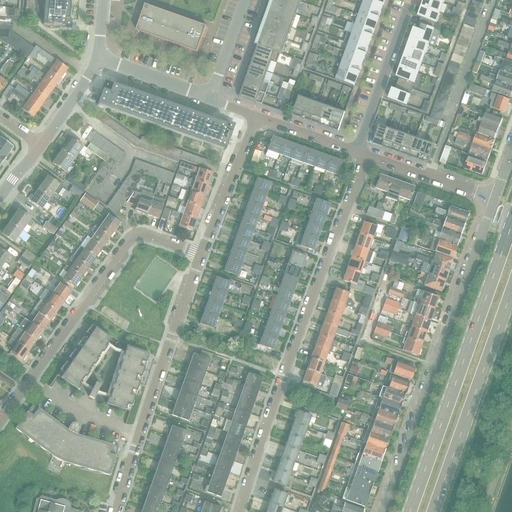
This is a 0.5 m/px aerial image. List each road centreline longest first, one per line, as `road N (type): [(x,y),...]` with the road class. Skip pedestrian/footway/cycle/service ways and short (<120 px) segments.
road 1 (residential): [(369,155),(281,377),(239,511)]
road 2 (residential): [(382,511),(494,197)]
road 3 (primary): [(511,218),(408,511)]
road 4 (residential): [(0,420),(129,238),(152,236),(201,255)]
road 5 (primary): [(431,511),(511,287)]
road 6 (residential): [(201,255),(140,431)]
road 7 (residential): [(355,150),(409,0)]
road 8 (residential): [(201,255),(257,116)]
road 9 (residential): [(494,197),(369,155)]
